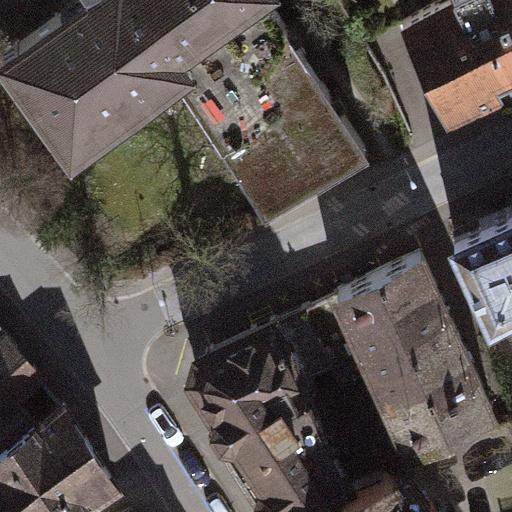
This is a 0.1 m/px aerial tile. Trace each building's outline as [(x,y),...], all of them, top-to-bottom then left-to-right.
[(71,145),(187,65),(175,48),(244,0),(70,0),(2,47),(71,145)] [(244,0),(175,48),(187,65),(190,63),(203,82),(196,87),(218,120),(229,120),(240,136),(236,146),(258,179),(269,177),(279,191),(369,143),(269,0),(244,0)] [(511,84),(511,0),(434,0),(401,15),(447,114),(511,84)] [(511,295),(511,203),(453,231),(489,310),(511,295)] [(363,343),(372,363),(456,326),(421,248),(337,286),(363,343)] [(337,286),(306,300),(332,357),(363,343),(337,286)] [(306,300),(274,315),(299,372),(332,357),(306,300)] [(276,499),(283,510),(349,481),(299,372),(274,315),(236,331),(197,349),(193,368),(214,402),(211,416),(221,431),(234,433),(247,455),(260,474),(258,486),(266,499),(276,499)] [(372,363),(408,443),(492,405),(456,326),(372,363)] [(0,411),(40,375),(0,330),(0,411)] [(63,400),(0,452),(0,511),(62,511),(115,479),(63,400)] [(349,481),(283,510),(284,511),(437,511),(429,499),(417,505),(389,468),(349,481)]
